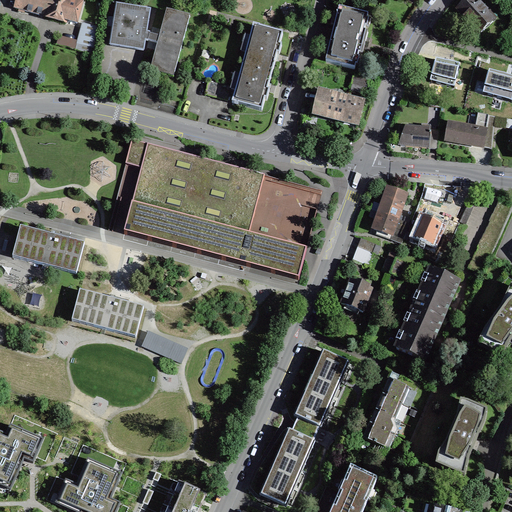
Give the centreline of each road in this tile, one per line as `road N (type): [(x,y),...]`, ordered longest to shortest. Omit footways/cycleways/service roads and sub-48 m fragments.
road 1 (residential): [(365,166),(221,511)]
road 2 (residential): [(0,111),(110,111),(277,151)]
road 3 (residential): [(365,166),(434,0)]
road 4 (residential): [(277,151),(321,0)]
road 5 (residential): [(365,166),(511,179)]
